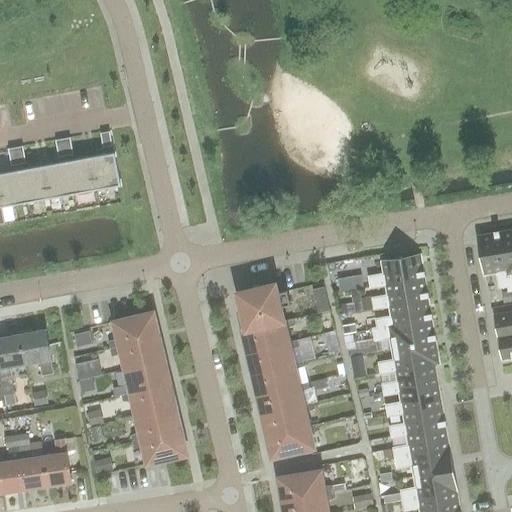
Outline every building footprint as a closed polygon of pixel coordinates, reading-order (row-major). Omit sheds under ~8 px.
[(110,132),(101,133),(104,148),(113,146),(110,132)] [(74,154),(70,138),(63,139),(66,156),(74,154)] [(66,156),(63,139),(56,141),(59,157),(66,156)] [(26,163),(23,147),(16,148),(19,164),(26,163)] [(19,164),(16,148),(9,149),(12,166),(19,164)] [(122,187),(116,154),(92,158),(98,192),(122,187)] [(98,192),(92,158),(69,163),(75,196),(98,192)] [(75,196),(69,163),(45,167),(51,200),(75,196)] [(51,200),(45,167),(21,172),(27,205),(51,200)] [(27,205),(21,172),(0,175),(0,190),(3,209),(27,205)] [(511,230),(500,233),(509,286),(510,290),(511,290),(511,230)] [(509,286),(500,233),(478,237),(485,275),(498,273),(500,287),(509,286)] [(372,287),(387,285),(425,278),(421,255),(383,262),(385,275),(370,277),(372,287)] [(350,278),(339,280),(341,291),(352,290),(350,278)] [(428,299),(425,278),(387,285),(388,296),(374,299),(375,309),(390,306),(428,299)] [(284,321),(281,307),(291,305),(288,291),(278,293),(276,285),(263,288),(263,287),(254,289),(254,290),(238,294),(243,314),(238,315),(242,331),(284,321)] [(326,295),(324,288),(313,290),(315,298),(326,295)] [(360,290),(351,291),(353,302),(362,301),(360,290)] [(501,292),(503,303),(511,301),(510,290),(501,292)] [(330,311),(326,295),(315,298),(319,313),(330,311)] [(432,319),(428,299),(390,306),(392,317),(377,320),(379,329),(432,319)] [(338,305),(340,313),(352,311),(350,303),(338,305)] [(511,312),(496,316),(500,339),(511,337),(511,312)] [(149,314),(132,318),(114,322),(118,339),(109,341),(110,349),(160,337),(154,313),(149,314)] [(294,319),(284,321),(242,331),(247,352),(289,342),(286,329),(295,325),(294,319)] [(432,319),(379,329),(374,329),(376,340),(391,337),(393,349),(436,342),(432,319)] [(356,332),(355,323),(343,325),(344,334),(356,332)] [(52,359),(46,331),(33,333),(33,330),(20,333),(26,364),(40,361),(43,376),(54,374),(51,359),(52,359)] [(90,332),(75,336),(77,347),(93,344),(90,332)] [(26,364),(20,333),(7,335),(7,338),(0,339),(0,370),(5,395),(16,393),(11,367),(26,364)] [(165,361),(160,337),(110,349),(112,357),(122,354),(126,370),(165,361)] [(511,337),(500,339),(503,360),(511,358),(511,337)] [(299,340),(289,342),(247,352),(252,373),(294,363),(291,350),(300,346),(299,340)] [(440,364),(436,342),(393,349),(395,361),(380,364),(382,374),(397,371),(435,364),(440,364)] [(350,356),(354,377),(366,375),(362,354),(350,356)] [(171,384),(165,361),(126,370),(129,385),(114,388),(115,397),(122,396),(122,395),(171,384)] [(304,361),(294,363),(252,373),(257,394),(299,384),(296,371),(305,367),(304,361)] [(90,379),(86,362),(75,365),(79,381),(89,379),(90,379)] [(340,376),(346,374),(344,363),(337,365),(340,376)] [(438,386),(435,364),(397,371),(399,382),(384,385),(386,395),(400,392),(438,386)] [(325,378),(311,382),(313,391),(328,388),(325,378)] [(79,381),(82,393),(91,391),(89,379),(79,381)] [(309,382),(299,384),(257,394),(262,415),(304,405),(301,392),(310,388),(309,382)] [(176,407),(171,384),(122,395),(122,396),(123,402),(133,402),(137,417),(176,407)] [(331,397),(347,393),(345,385),(329,388),(331,397)] [(442,407),(438,386),(400,392),(402,404),(388,406),(389,416),(404,414),(442,407)] [(359,399),(369,397),(367,389),(358,391),(359,399)] [(43,405),(41,392),(33,394),(35,406),(43,405)] [(16,393),(5,395),(6,405),(7,407),(18,405),(16,393)] [(314,403),(304,405),(262,415),(267,436),(309,426),(306,413),(315,409),(314,403)] [(182,431),(176,407),(137,417),(140,433),(131,437),(133,443),(182,431)] [(446,428),(442,407),(404,414),(406,425),(391,428),(393,438),(408,435),(446,428)] [(88,414),(91,427),(102,424),(99,412),(88,414)] [(319,424),(309,426),(267,436),(272,458),(297,453),(313,449),(315,448),(311,434),(320,430),(319,424)] [(104,440),(100,425),(89,428),(92,443),(104,440)] [(449,448),(446,428),(408,435),(409,445),(395,448),(396,457),(449,448)] [(187,455),(182,431),(133,443),(134,449),(144,448),(148,464),(166,460),(166,461),(183,457),(182,456),(187,455)] [(29,433),(17,434),(19,447),(20,447),(31,445),(29,433)] [(25,490),(21,460),(22,460),(20,447),(19,447),(17,434),(5,436),(7,448),(9,448),(11,462),(0,463),(0,479),(2,493),(25,490)] [(67,451),(78,450),(77,438),(65,440),(67,451)] [(67,453),(67,451),(65,440),(56,441),(58,455),(44,457),(48,486),(72,483),(68,453),(67,453)] [(453,469),(449,448),(396,457),(398,467),(413,464),(415,476),(453,469)] [(44,457),(22,460),(21,460),(25,490),(48,486),(44,457)] [(109,470),(106,459),(95,461),(98,473),(109,470)] [(357,463),(359,474),(367,473),(365,462),(357,463)] [(457,491),(453,469),(415,476),(417,488),(402,490),(404,500),(457,491)] [(323,486),(321,472),(320,472),(320,471),(303,474),(303,475),(278,479),(282,501),(334,492),(333,486),(323,486)] [(390,472),(380,474),(381,481),(392,480),(390,472)] [(458,511),(460,511),(457,491),(404,500),(405,509),(420,507),(421,511),(458,511)] [(335,499),(334,492),(282,501),(284,511),(327,511),(326,502),(335,499)] [(371,494),(354,497),(356,511),(374,508),(371,494)]
